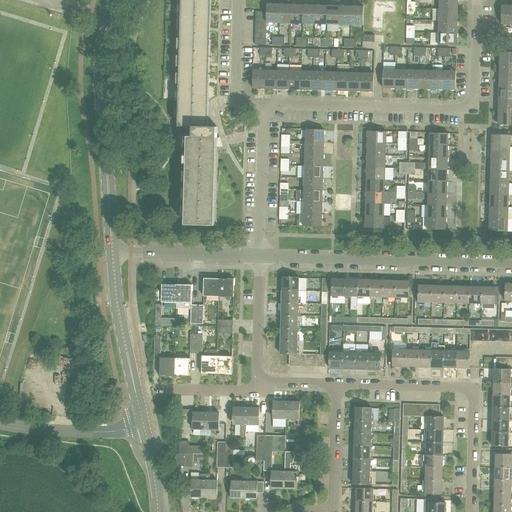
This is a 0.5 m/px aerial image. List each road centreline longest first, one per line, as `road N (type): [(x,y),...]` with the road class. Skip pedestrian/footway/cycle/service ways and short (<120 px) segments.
road 1 (residential): [(479,0),(476,108),(263,103)]
road 2 (residential): [(471,511),(474,386),(336,383)]
road 3 (tertiary): [(113,252),(96,68),(112,0)]
road 4 (residential): [(511,262),(260,256)]
road 5 (tertiary): [(142,425),(113,252)]
road 6 (residential): [(260,256),(263,103)]
road 7 (residential): [(260,256),(113,252)]
road 8 (residential): [(142,425),(86,433),(0,421)]
road 9 (residential): [(263,103),(238,103),(240,0)]
road 10 (residential): [(333,510),(336,383)]
road 11 (residential): [(257,381),(260,256)]
